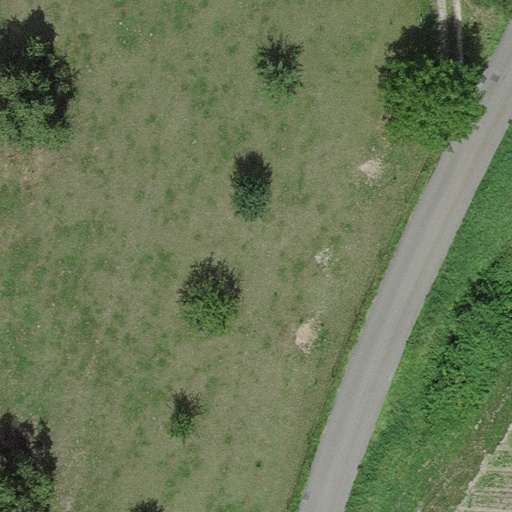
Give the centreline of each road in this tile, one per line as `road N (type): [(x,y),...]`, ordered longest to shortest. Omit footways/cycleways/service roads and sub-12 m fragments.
road 1 (unclassified): [(511,65),(408,267),(338,426),(315,511)]
road 2 (track): [(463,150),(438,0)]
